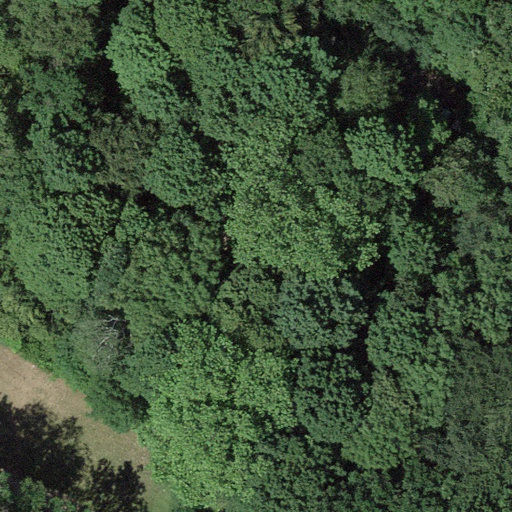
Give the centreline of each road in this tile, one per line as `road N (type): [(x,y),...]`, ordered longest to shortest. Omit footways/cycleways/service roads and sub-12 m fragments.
road 1 (track): [(236,0),(232,395),(309,511)]
road 2 (residential): [(356,0),(480,135),(511,151)]
